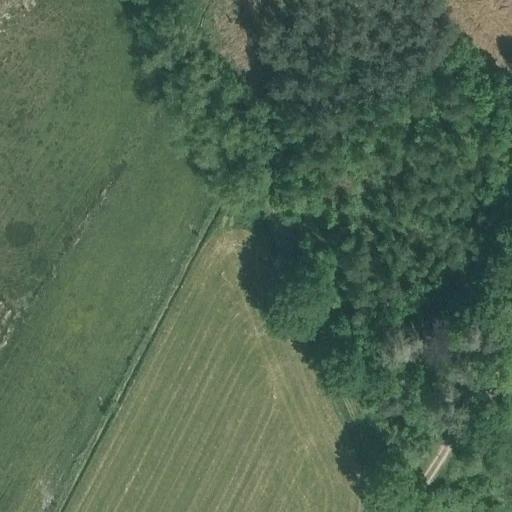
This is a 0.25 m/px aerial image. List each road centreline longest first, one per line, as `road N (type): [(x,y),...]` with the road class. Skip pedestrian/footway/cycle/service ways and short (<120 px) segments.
road 1 (track): [(399,511),(342,391),(255,162),(198,45),(165,0)]
road 2 (track): [(403,511),(436,462),(511,300)]
